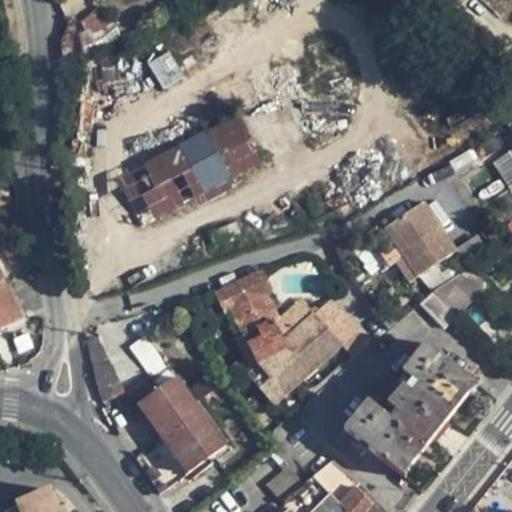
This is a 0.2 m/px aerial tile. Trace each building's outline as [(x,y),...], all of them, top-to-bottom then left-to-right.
[(151,62),(160,86),(181,79),(171,54),(151,62)] [(302,88),(290,65),(253,81),(265,105),(302,88)] [(265,164),(239,118),(118,181),(142,228),(265,164)] [(0,183),(0,208),(14,207),(11,182),(0,183)] [(384,228),(404,256),(419,276),(433,292),(434,291),(434,290),(454,277),(442,262),(459,249),(425,201),(384,228)] [(78,253),(100,248),(92,207),(69,212),(78,253)] [(409,283),(419,276),(404,256),(395,262),(409,283)] [(471,266),(454,277),(434,290),(458,315),(469,305),(483,291),(483,280),(471,266)] [(278,407),(345,349),(318,317),(314,313),(285,340),(276,323),(281,319),(268,293),(273,290),(264,269),(216,293),(226,315),(232,313),(242,335),(237,338),(252,369),(248,374),(278,407)] [(0,328),(19,320),(0,276),(0,328)] [(458,315),(434,290),(434,291),(433,292),(420,302),(445,328),(458,315)] [(282,321),(281,319),(276,323),(285,340),(314,313),(303,301),(282,321)] [(333,303),(318,317),(345,349),(350,355),(367,341),(333,303)] [(226,315),(237,338),(242,335),(232,313),(226,315)] [(408,465),(410,467),(469,392),(466,390),(474,380),(426,343),(405,369),(418,382),(411,391),(392,375),(377,395),(396,410),(389,420),(366,400),(344,428),(401,475),(408,465)] [(189,473),(227,448),(178,377),(140,403),(189,473)] [(477,382),(474,380),(466,390),(469,392),(477,382)] [(273,463),(283,455),(276,446),(266,454),(273,463)] [(511,461),(491,488),(499,494),(511,478),(511,461)] [(333,462),(304,484),(321,511),(381,511),(356,487),(360,484),(333,462)] [(403,476),(410,467),(408,465),(401,475),(403,476)] [(321,511),(304,484),(291,467),(270,486),(291,509),(287,511),(321,511)] [(67,511),(67,509),(59,511),(49,489),(16,504),(18,511),(67,511)]
